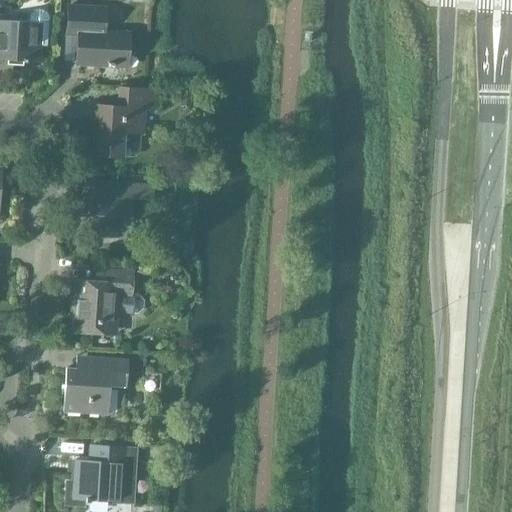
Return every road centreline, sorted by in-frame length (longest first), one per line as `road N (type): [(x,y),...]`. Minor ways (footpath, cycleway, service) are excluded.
road 1 (secondary): [(446,0),(432,511)]
road 2 (secondary): [(463,511),(496,56)]
road 3 (residential): [(21,511),(23,428),(2,404),(4,357),(33,344),(44,151),(20,113),(0,113)]
